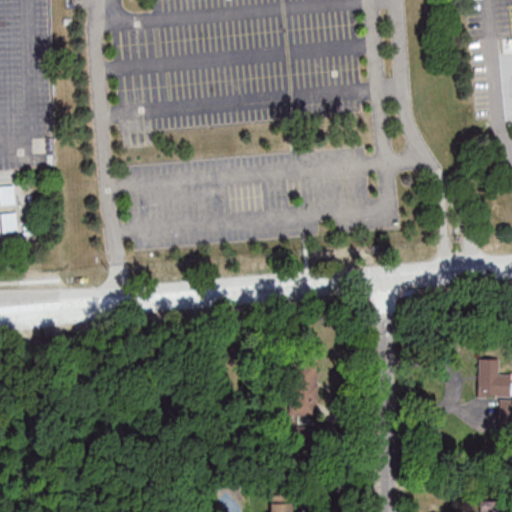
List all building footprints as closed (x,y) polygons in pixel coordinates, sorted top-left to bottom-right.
[(0,202),(14,203),(14,186),(0,185),(0,202)] [(477,397),(511,397),(511,374),(497,374),(497,358),(477,358),(477,397)] [(289,364),(286,414),(319,416),(322,366),(289,364)] [(179,417),(183,387),(162,384),(157,414),(179,417)] [(500,425),(511,425),(511,402),(500,402),(500,425)] [(260,455),(277,457),(278,444),(262,442),(260,455)] [(270,500),(270,511),(290,511),(291,500),(270,500)]
